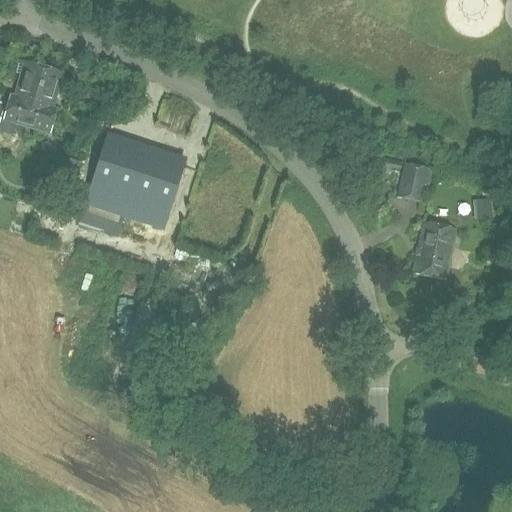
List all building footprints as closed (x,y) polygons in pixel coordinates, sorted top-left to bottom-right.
[(14,99),(53,110),(63,74),(18,62),(15,74),(21,76),(14,99)] [(53,110),(14,99),(10,98),(4,122),(50,135),(57,111),(53,110)] [(163,232),(186,159),(106,134),(78,226),(115,236),(117,229),(121,230),(123,220),(163,232)] [(419,202),(426,168),(403,163),(396,197),(419,202)] [(445,281),(455,230),(423,223),(412,274),(445,281)] [(88,334),(79,347),(97,359),(106,345),(88,334)]
